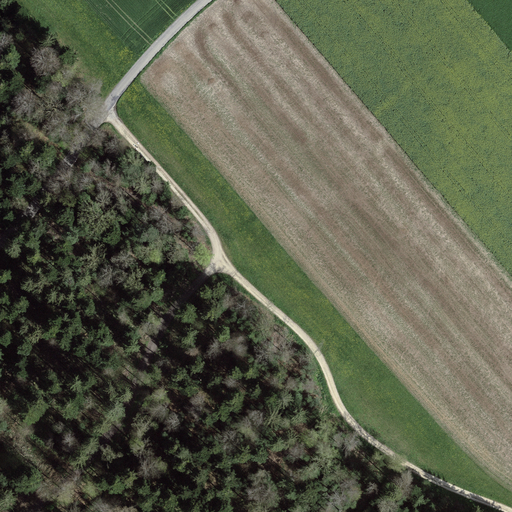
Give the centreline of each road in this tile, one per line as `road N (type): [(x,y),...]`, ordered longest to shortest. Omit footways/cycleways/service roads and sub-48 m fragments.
road 1 (track): [(101,110),(204,220),(221,261),(307,354),(340,429),(505,511)]
road 2 (track): [(30,511),(92,466),(180,296),(221,261)]
road 3 (unclassified): [(207,0),(101,110),(37,203),(0,241)]
